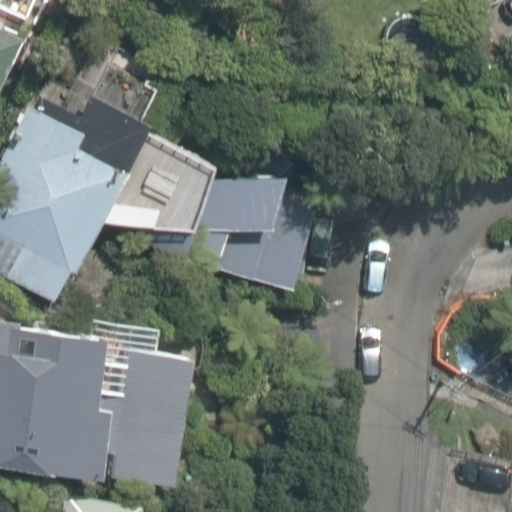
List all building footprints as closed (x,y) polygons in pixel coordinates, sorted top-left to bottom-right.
[(0,71),(17,33),(0,25),(0,71)] [(203,156),(85,94),(76,114),(39,96),(32,106),(21,104),(0,149),(0,274),(50,298),(63,267),(69,270),(96,219),(172,249),(178,238),(205,245),(200,261),(283,285),(304,196),(268,184),(276,156),(203,156)] [(326,255),(329,218),(310,217),(307,254),(326,255)] [(279,332),(301,394),(337,380),(316,319),(279,332)] [(0,465),(167,490),(188,350),(100,337),(0,322),(0,465)] [(135,511),(138,500),(60,488),(56,511),(135,511)]
